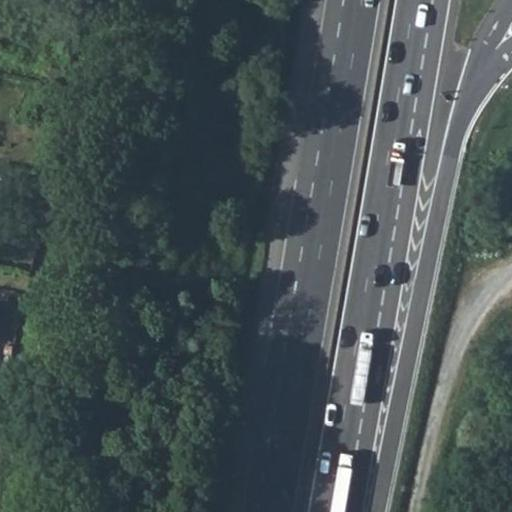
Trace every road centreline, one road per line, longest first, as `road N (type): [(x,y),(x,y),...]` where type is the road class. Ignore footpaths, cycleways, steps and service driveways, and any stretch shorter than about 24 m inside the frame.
road 1 (trunk): [(362,0),(275,511)]
road 2 (trunk): [(334,511),(417,0)]
